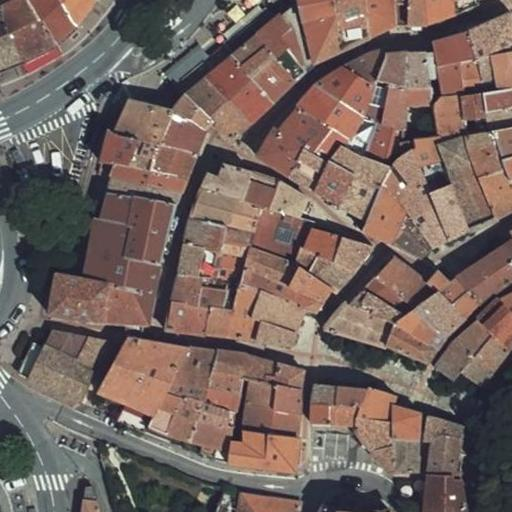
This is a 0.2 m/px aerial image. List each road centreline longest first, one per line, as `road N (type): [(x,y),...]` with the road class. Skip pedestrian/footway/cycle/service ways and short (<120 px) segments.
road 1 (residential): [(410,511),(374,482),(284,484),(216,473),(35,406),(13,411)]
road 2 (secondary): [(142,0),(76,78),(0,121)]
